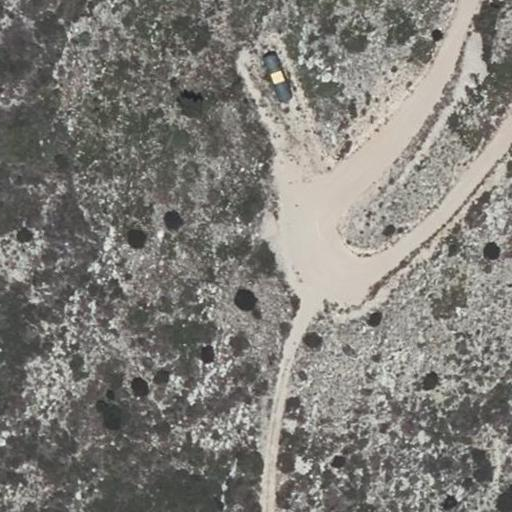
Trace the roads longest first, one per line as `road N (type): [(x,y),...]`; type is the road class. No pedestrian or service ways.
road 1 (track): [(511,128),(395,261),(355,279),(314,269),(330,209),(417,105),(475,0)]
road 2 (track): [(326,277),(299,316),(283,376),(272,511)]
